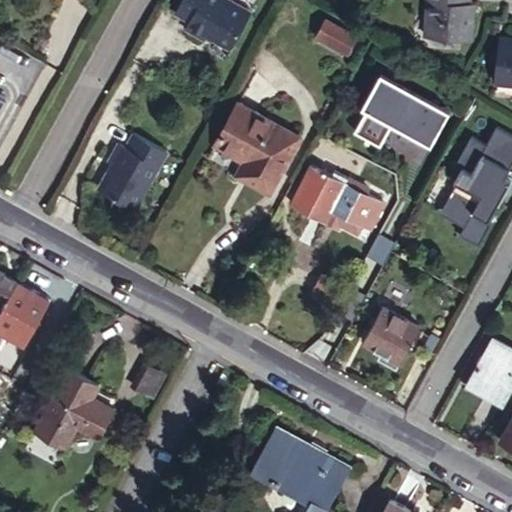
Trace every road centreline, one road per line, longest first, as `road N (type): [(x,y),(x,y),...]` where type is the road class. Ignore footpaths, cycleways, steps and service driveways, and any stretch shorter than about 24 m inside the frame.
road 1 (residential): [(12,219),(132,0)]
road 2 (residential): [(12,219),(212,330)]
road 3 (residential): [(402,436),(511,236)]
road 4 (residential): [(212,330),(402,436)]
road 5 (residential): [(212,330),(111,511)]
road 6 (residential): [(402,436),(511,497)]
